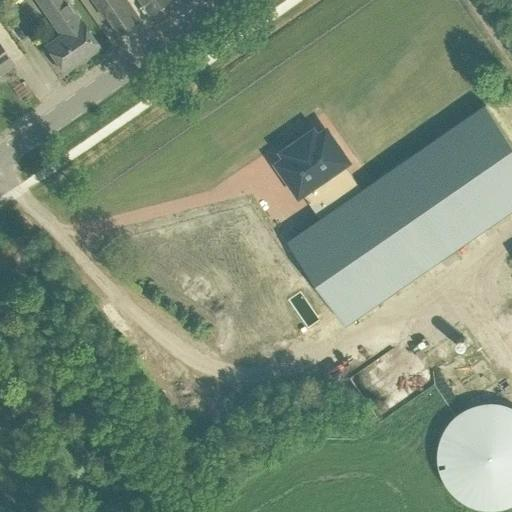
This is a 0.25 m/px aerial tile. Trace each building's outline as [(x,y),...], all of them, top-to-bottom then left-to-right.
[(45,46),(62,72),(99,46),(66,0),(35,0),(60,35),(45,46)] [(106,16),(118,33),(134,22),(130,17),(135,13),(126,0),(93,0),(94,1),(93,2),(104,17),(106,16)] [(138,0),(148,13),(166,0),(138,0)] [(0,45),(0,72),(13,64),(0,45)] [(289,240),(288,241),(290,243),(317,282),(344,321),(345,323),(511,208),(511,141),(499,123),(486,104),(408,159),(362,190),(321,218),(295,236),(289,240)] [(290,157),(281,163),(301,192),(319,179),(335,201),(318,213),(321,218),(362,190),(343,162),(346,160),(327,131),(318,138),(315,133),(311,136),(307,139),(307,140),(296,148),(295,147),(291,150),(287,153),(290,157)] [(307,474),(333,511),(511,511),(511,418),(471,360),(307,474)]
